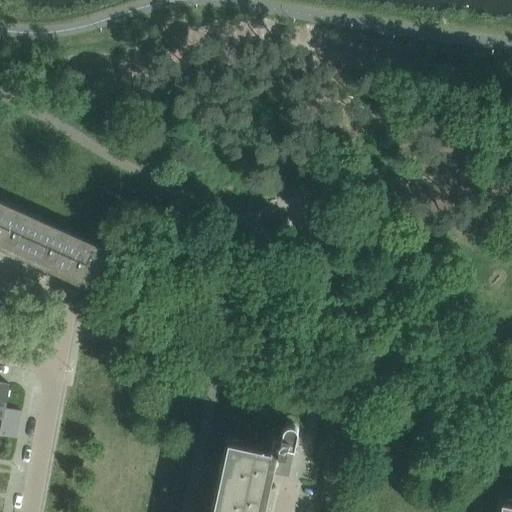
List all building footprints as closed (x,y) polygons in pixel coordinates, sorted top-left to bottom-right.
[(42,220),(0,200),(0,244),(25,256),(42,220)] [(108,250),(42,220),(25,256),(52,268),(51,270),(63,276),(64,274),(90,285),(89,288),(90,288),(108,250)] [(0,423),(0,434),(16,437),(21,410),(5,407),(10,384),(0,381),(0,416),(1,417),(0,423)] [(280,435),(274,434),(270,450),(228,441),(213,511),(257,511),(266,471),(288,476),(298,432),(298,431),(298,430),(298,428),(298,427),(297,426),(296,425),(295,424),(294,423),(292,422),(291,422),(289,422),(287,422),(285,423),(284,424),(283,425),(282,427),(282,428),(280,435)] [(511,511),(511,503),(502,501),(499,511),(511,511)]
